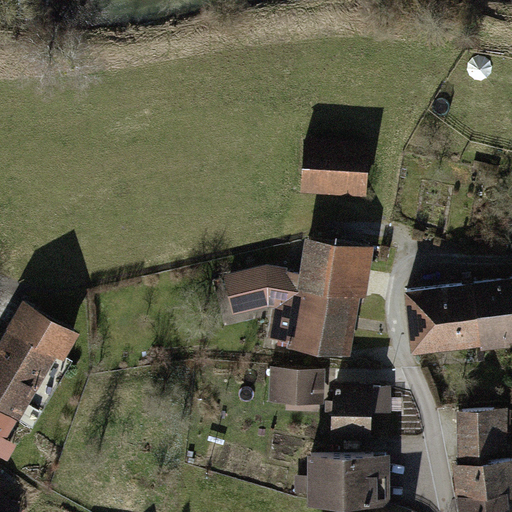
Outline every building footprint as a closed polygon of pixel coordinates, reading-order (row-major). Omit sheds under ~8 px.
[(314,145),(311,193),(370,197),(373,149),(314,145)] [(374,302),(382,249),(315,238),(309,277),(306,292),(365,301),(374,302)] [(309,277),(270,267),(227,277),(237,312),(270,304),(278,307),(274,337),(299,341),(306,292),(309,277)] [(511,280),(409,291),(416,353),(511,342),(511,280)] [(297,348),(356,357),(365,301),(306,292),(299,341),(297,348)] [(33,303),(15,332),(61,359),(71,365),(88,336),(33,303)] [(61,359),(15,332),(0,357),(0,390),(31,409),(61,359)] [(328,373),(275,371),(274,404),(329,404),(328,373)] [(380,387),(345,385),(343,440),(378,441),(380,387)] [(0,390),(0,454),(3,456),(31,409),(0,390)] [(511,407),(462,410),(464,463),(511,460),(511,407)] [(392,455),(315,457),(317,509),(394,507),(392,455)] [(511,511),(511,460),(464,463),(466,511),(511,511)]
